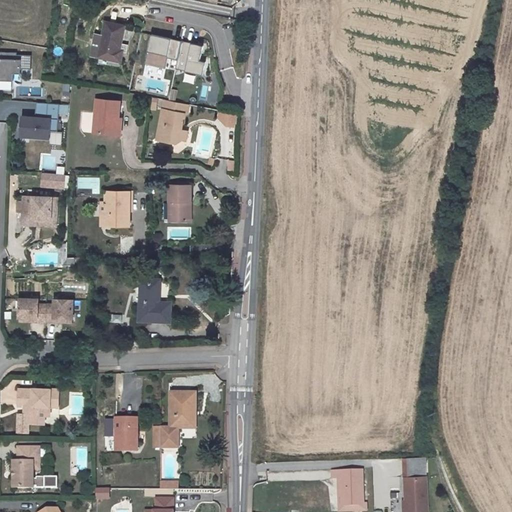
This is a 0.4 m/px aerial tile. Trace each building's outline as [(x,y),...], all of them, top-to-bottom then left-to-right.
[(120,48),(125,23),(106,19),(106,20),(103,38),(99,58),(122,62),(125,49),(120,48)] [(99,58),(103,38),(98,37),(95,36),(91,58),(97,59),(99,59),(99,58)] [(177,61),(181,42),(151,36),(145,65),(165,69),(167,59),(177,61)] [(200,61),(203,47),(181,42),(177,61),(175,70),(203,75),(206,63),(200,61)] [(0,81),(11,82),(11,74),(19,75),(19,70),(29,70),(29,57),(14,56),(14,54),(0,53),(0,81)] [(201,85),(199,100),(205,101),(207,86),(201,85)] [(90,112),(89,133),(110,134),(111,123),(117,123),(118,109),(115,108),(116,102),(91,100),(90,112)] [(181,133),(184,116),(188,117),(190,106),(165,102),(157,141),(176,145),(183,143),(185,133),(181,133)] [(55,105),(32,103),(31,118),(31,121),(17,120),(16,135),(25,135),(25,138),(46,139),(46,132),(54,132),(55,105)] [(67,114),(68,104),(59,103),(58,113),(67,114)] [(234,126),(235,112),(219,112),(219,125),(234,126)] [(234,157),(232,125),(219,126),(222,158),(234,157)] [(40,171),(38,187),(62,190),(64,174),(40,171)] [(172,186),(169,224),(184,224),(185,203),(190,203),(190,186),(172,186)] [(108,203),(107,225),(129,226),(130,192),(108,192),(108,203)] [(49,198),(20,197),(20,203),(15,203),(15,214),(20,214),(20,226),(30,226),(30,218),(49,218),(49,198)] [(55,198),(49,198),(49,218),(30,218),(30,226),(54,226),(55,198)] [(140,319),(171,321),(171,303),(159,302),(160,279),(141,278),(140,319)] [(37,318),(37,322),(45,322),(46,305),(37,305),(38,299),(19,299),(19,317),(37,318)] [(46,305),(45,322),(54,322),(54,319),(72,319),(73,300),(54,300),(54,305),(46,305)] [(59,387),(17,386),(16,406),(29,406),(29,424),(45,424),(45,406),(59,406),(59,387)] [(196,396),(170,396),(170,431),(191,431),(191,414),(195,414),(196,396)] [(136,453),(137,422),(114,422),(113,453),(136,453)] [(14,463),(14,490),(33,490),(33,463),(40,464),(40,449),(18,449),(18,463),(14,463)] [(405,479),(406,511),(427,511),(426,479),(424,458),(407,459),(408,479),(405,479)] [(366,507),(365,471),(336,471),(336,481),(346,481),(346,508),(366,507)] [(54,488),(54,476),(35,476),(35,487),(54,488)] [(172,511),(173,503),(156,502),(155,511),(172,511)]
